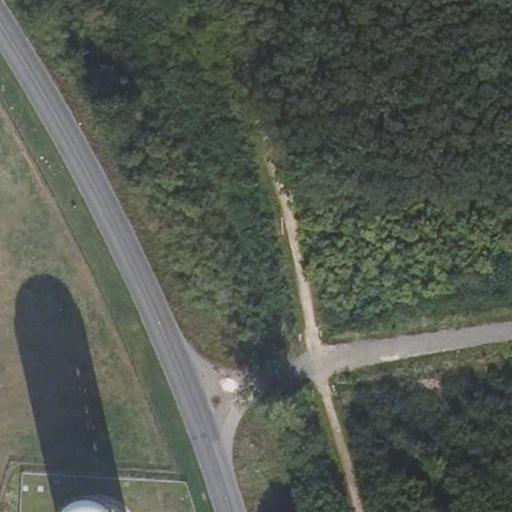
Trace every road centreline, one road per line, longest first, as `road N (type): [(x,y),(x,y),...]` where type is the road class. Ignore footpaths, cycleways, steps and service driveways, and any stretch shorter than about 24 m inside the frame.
road 1 (track): [(259,0),(259,55),(317,315),(308,358),(359,511)]
road 2 (unclassified): [(191,396),(96,176),(0,15)]
road 3 (unclassified): [(191,396),(309,362),(511,332)]
road 4 (unclassified): [(228,511),(191,396)]
